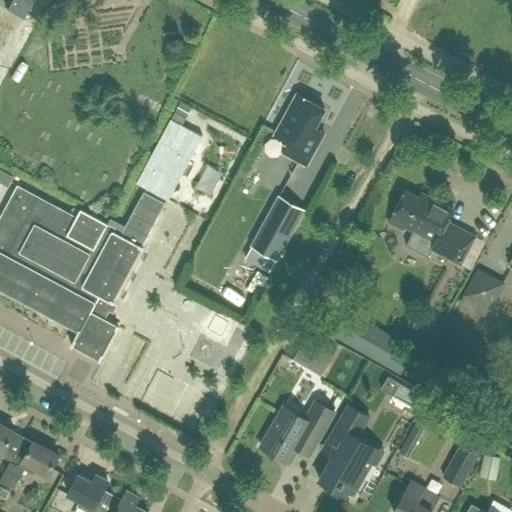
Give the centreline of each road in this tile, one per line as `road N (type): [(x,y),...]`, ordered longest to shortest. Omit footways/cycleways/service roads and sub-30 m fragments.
road 1 (track): [(206,473),(421,81)]
road 2 (residential): [(277,511),(0,360)]
road 3 (secondary): [(511,130),(271,0)]
